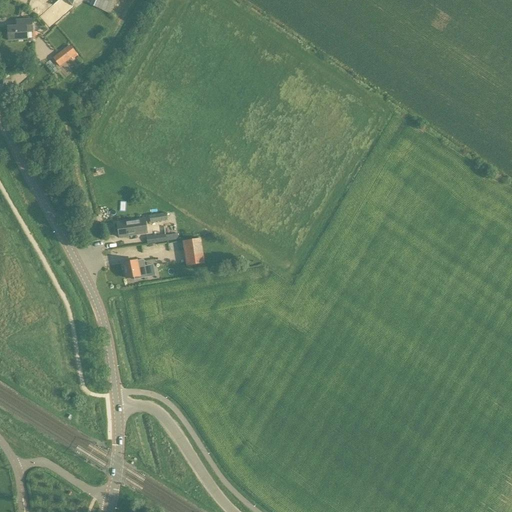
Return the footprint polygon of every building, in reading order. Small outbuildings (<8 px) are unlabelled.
[(57,0),(39,16),(49,28),(73,6),(72,5),(73,0),(57,0)] [(92,0),(90,5),(110,14),(115,0),(92,0)] [(26,32),(32,31),(31,19),(19,20),(20,26),(7,27),(8,41),(27,39),(26,32)] [(65,50),(59,55),(64,63),(71,58),(65,50)] [(53,74),(57,71),(50,61),(45,65),(53,74)] [(166,213),(149,215),(150,223),(167,220),(166,213)] [(119,237),(147,233),(145,219),(117,223),(119,237)] [(147,243),(167,241),(179,239),(178,233),(165,235),(165,234),(146,237),(147,243)] [(186,266),(204,263),(201,238),(182,241),(186,266)] [(147,277),(144,259),(124,263),(127,279),(134,277),(134,279),(147,277)]
